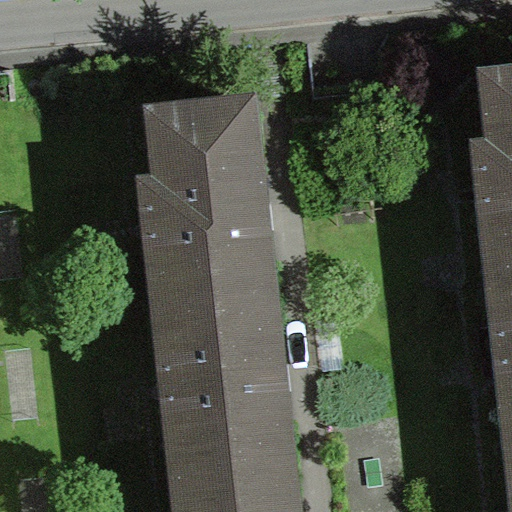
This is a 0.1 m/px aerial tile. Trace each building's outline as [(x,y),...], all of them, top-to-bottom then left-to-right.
[(480,240),(496,239),(500,278),(511,276),(511,99),(480,103),(486,157),(471,159),(480,240)] [(146,277),(162,275),(166,315),(268,304),(260,239),(264,238),(260,207),(257,208),(254,181),(247,113),(192,119),(194,134),(146,139),(152,193),(137,195),(146,277)] [(511,399),(511,276),(500,278),(505,318),(489,319),(498,401),(511,399)] [(164,438),(179,436),(184,476),(285,465),(278,400),(281,399),(278,368),(275,369),(273,353),(268,304),(166,315),(170,354),(155,356),(164,438)] [(290,511),(290,510),(285,465),(184,476),(187,511),(290,511)]
